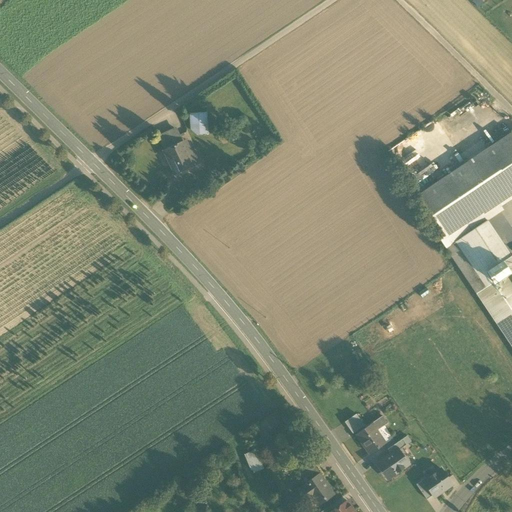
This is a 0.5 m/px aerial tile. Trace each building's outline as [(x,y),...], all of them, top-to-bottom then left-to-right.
[(189,114),(190,126),(207,125),(206,113),(189,114)] [(158,137),(164,150),(180,142),(174,129),(158,137)] [(445,236),(445,237),(511,192),(511,135),(511,133),(467,162),(418,195),(418,194),(417,195),(417,196),(417,195),(445,236)] [(162,151),(174,176),(194,166),(194,167),(200,163),(195,152),(188,155),(182,142),(180,142),(164,150),(162,151)] [(440,239),(476,295),(493,283),(486,272),(502,262),(509,272),(511,276),(511,254),(510,256),(487,220),(511,203),(511,192),(445,237),(445,236),(440,239)] [(486,272),(493,283),(509,272),(502,262),(486,272)] [(511,276),(509,272),(493,283),(476,295),(511,348),(511,276)] [(260,423),(267,434),(283,424),(275,412),(260,423)] [(356,414),(344,422),(352,434),(364,426),(356,414)] [(356,434),(370,455),(385,444),(376,431),(387,424),(382,416),(376,420),(356,434)] [(402,439),(406,445),(411,442),(407,436),(402,439)] [(292,444),(296,450),(305,444),(300,438),(292,444)] [(387,450),(391,455),(398,450),(399,450),(406,445),(402,439),(387,450)] [(256,450),(246,454),(253,473),(263,469),(256,450)] [(391,455),(377,464),(387,479),(408,464),(399,450),(398,450),(391,455)] [(300,471),(308,481),(318,474),(319,475),(321,474),(313,462),(300,471)] [(452,485),(441,469),(423,482),(432,495),(434,498),(452,485)] [(311,496),(316,503),(331,493),(319,475),(318,474),(308,481),(296,489),(304,501),(311,496)] [(205,475),(199,483),(209,490),(215,481),(205,475)] [(423,480),(416,485),(426,500),(432,495),(423,482),(423,480)] [(349,511),(353,510),(347,501),(334,510),(331,511),(349,511)]
